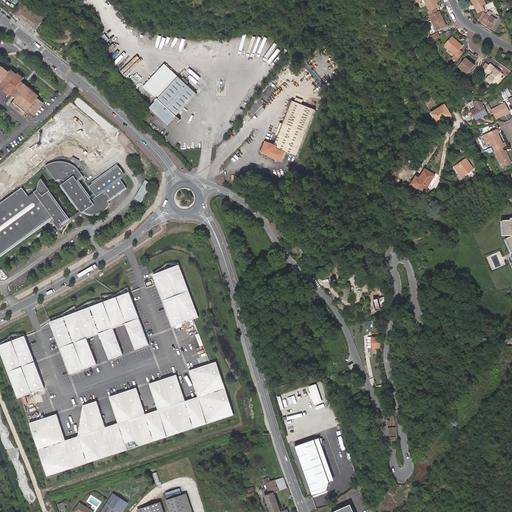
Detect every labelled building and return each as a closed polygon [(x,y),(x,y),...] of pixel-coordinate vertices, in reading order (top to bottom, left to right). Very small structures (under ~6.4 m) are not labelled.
[(37,29),(44,18),(21,2),(17,0),(13,0),(12,2),(18,6),(14,13),(37,29)] [(436,3),(435,0),(423,0),(429,11),(427,11),(429,15),(435,12),(434,8),(437,7),(438,6),(436,3)] [(484,0),(471,0),(476,9),(482,6),(486,4),(484,0)] [(446,26),(439,11),(435,12),(429,15),(429,16),(436,31),(446,26)] [(492,28),(499,16),(490,11),(488,11),(486,13),(483,12),(478,20),(492,28)] [(62,31),(65,26),(52,22),(51,23),(62,31)] [(72,38),(76,31),(65,26),(62,31),(72,38)] [(108,40),(104,35),(100,38),(104,44),(108,40)] [(460,50),(463,47),(452,37),(444,45),(455,55),(452,58),(455,61),(463,53),(460,50)] [(468,74),(475,65),(466,58),(459,67),(468,74)] [(0,82),(0,83),(1,82),(6,86),(5,88),(11,93),(15,87),(16,89),(20,85),(18,84),(22,80),(23,78),(18,73),(17,74),(15,72),(15,73),(12,71),(13,70),(12,69),(11,70),(9,72),(3,68),(4,67),(0,63),(0,82)] [(502,74),(496,69),(491,64),(489,66),(487,64),(483,68),(486,70),(481,75),(485,79),(488,75),(489,76),(486,80),(491,84),(494,80),(498,84),(503,79),(500,77),(502,74)] [(176,116),(197,94),(178,77),(158,99),(157,98),(154,101),(155,102),(149,108),(168,125),(174,119),(178,123),(181,120),(176,116)] [(25,83),(22,80),(18,84),(20,85),(16,89),(15,87),(11,93),(10,93),(14,97),(16,98),(27,86),(27,85),(25,83)] [(32,91),(27,86),(16,98),(11,104),(14,107),(16,105),(21,109),(19,112),(22,114),(27,109),(32,113),(37,107),(42,102),(37,97),(38,95),(37,94),(36,95),(34,92),(33,90),(32,91)] [(296,157),(315,110),(292,101),(274,145),(265,141),(260,153),(274,159),(279,160),(281,161),(285,152),(296,157)] [(509,112),(504,103),(491,110),(496,119),(509,112)] [(452,115),(445,104),(430,113),(434,118),(436,117),(439,122),(452,115)] [(488,114),(483,105),(471,111),(475,120),(488,114)] [(503,143),(496,129),(482,135),(486,143),(490,141),(495,151),(502,147),(506,145),(505,142),(503,143)] [(37,148),(44,144),(40,138),(34,142),(37,148)] [(416,147),(412,144),(406,154),(411,157),(416,147)] [(511,163),(506,152),(505,152),(504,151),(502,147),(495,151),(502,167),(511,163)] [(473,169),(466,160),(456,167),(463,176),(473,169)] [(50,163),(46,165),(56,180),(58,179),(61,178),(63,179),(65,180),(66,181),(63,184),(83,212),(84,211),(86,212),(88,213),(90,213),(93,214),(96,213),(99,213),(101,212),(104,211),(107,209),(109,206),(110,203),(108,200),(127,187),(120,178),(124,175),(124,173),(118,165),(90,186),(97,196),(93,199),(79,179),(83,176),(82,174),(79,170),(73,165),(68,162),(64,161),(61,161),(56,161),(53,162),(50,163)] [(463,176),(456,167),(455,168),(462,177),(463,176)] [(425,191),(434,175),(431,173),(432,171),(426,168),(420,179),(416,177),(412,184),(425,191)] [(70,218),(42,178),(40,182),(39,185),(38,189),(29,196),(23,187),(0,203),(0,254),(52,216),(55,220),(53,221),(60,229),(61,229),(63,228),(63,227),(61,223),(63,222),(70,218)] [(283,237),(286,233),(287,232),(282,228),(276,220),(275,221),(281,234),(280,235),(283,237)] [(511,220),(503,221),(504,236),(511,235),(511,236),(507,239),(511,251),(511,220)] [(281,234),(275,221),(270,223),(276,237),(280,235),(281,234)] [(292,237),(286,233),(283,237),(288,242),(292,237)] [(199,317),(180,265),(154,274),(173,327),(199,317)] [(358,283),(354,274),(349,275),(351,278),(347,280),(350,286),(353,285),(358,283)] [(149,345),(130,292),(51,321),(70,374),(97,364),(87,338),(100,333),(109,359),(123,354),(113,328),(126,324),(136,350),(149,345)] [(386,309),(383,297),(373,300),(374,304),(376,311),(386,309)] [(379,348),(379,333),(372,333),(372,334),(372,337),(368,337),(368,347),(372,348),(376,348),(379,348)] [(45,388),(25,335),(0,344),(0,349),(18,398),(45,388)] [(47,476),(234,415),(217,361),(189,370),(198,397),(185,401),(177,375),(149,384),(158,410),(146,414),(137,388),(110,397),(119,423),(106,427),(97,401),(83,405),(79,436),(66,440),(57,414),(30,423),(47,476)] [(395,427),(393,416),(390,416),(390,421),(387,421),(388,428),(391,440),(398,440),(396,427),(395,427)] [(312,437),(291,444),(308,496),(325,490),(326,480),(312,437)] [(291,495),(284,476),(265,483),(270,493),(265,495),(271,511),(288,511),(288,509),(281,511),(274,492),(285,489),(287,495),(288,496),(291,495)] [(193,511),(187,493),(166,500),(170,511),(193,511)] [(164,511),(161,501),(137,509),(138,511),(164,511)] [(64,502),(58,504),(60,510),(66,508),(64,502)] [(80,502),(72,511),(94,511),(95,511),(80,502)] [(115,511),(117,509),(107,503),(100,511),(115,511)]
